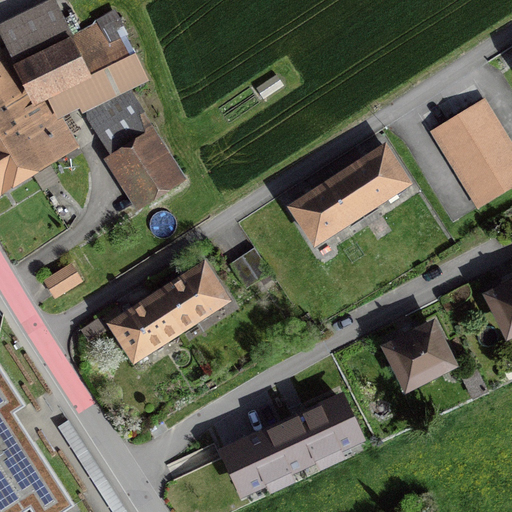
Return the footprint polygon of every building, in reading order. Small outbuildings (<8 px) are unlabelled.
[(0,186),(74,141),(57,113),(53,115),(41,96),(48,92),(50,95),(133,54),(114,13),(98,21),(100,26),(72,40),(54,3),(0,30),(21,70),(15,74),(0,51),(0,50),(0,186)] [(125,89),(91,111),(105,135),(140,112),(125,89)] [(433,132),(478,206),(511,185),(511,147),(484,101),(433,132)] [(143,201),(183,175),(172,158),(164,163),(147,138),(115,158),(143,201)] [(338,178),(361,212),(407,183),(384,148),(338,178)] [(293,207),(315,242),(361,212),(338,178),(293,207)] [(242,222),(251,236),(266,226),(256,212),(242,222)] [(229,264),(246,288),(270,272),(254,247),(229,264)] [(45,281),(55,297),(81,280),(71,265),(45,281)] [(158,295),(180,329),(226,300),(204,265),(158,295)] [(491,297),(509,332),(511,330),(511,276),(501,283),(505,290),(491,297)] [(128,349),(134,359),(180,329),(158,295),(112,324),(119,335),(115,341),(120,349),(128,349)] [(303,351),(323,339),(315,327),(296,339),(303,351)] [(389,349),(408,385),(450,363),(431,327),(418,334),(414,327),(400,334),(403,342),(389,349)] [(25,405),(0,365),(0,511),(27,511),(30,510),(31,511),(67,511),(76,506),(15,412),(25,405)] [(487,392),(477,370),(463,377),(474,398),(487,392)] [(244,491),(358,439),(339,398),(226,450),(244,491)]
